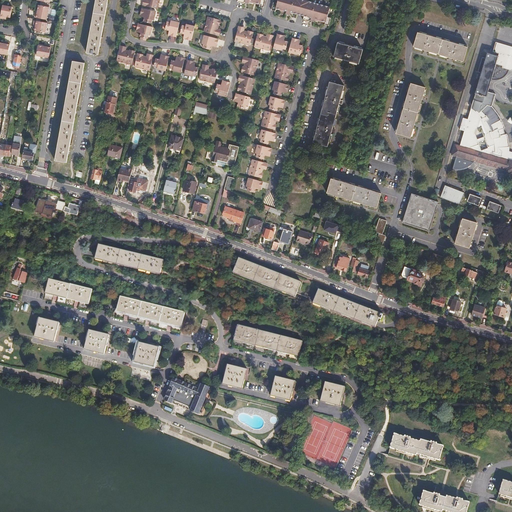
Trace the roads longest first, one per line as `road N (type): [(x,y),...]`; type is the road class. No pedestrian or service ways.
road 1 (residential): [(0,169),(232,242),(405,311),(511,339)]
road 2 (residential): [(0,368),(127,400),(386,511)]
road 3 (residential): [(272,200),(317,32),(266,18)]
road 4 (residential): [(132,0),(126,27),(136,41),(225,57)]
